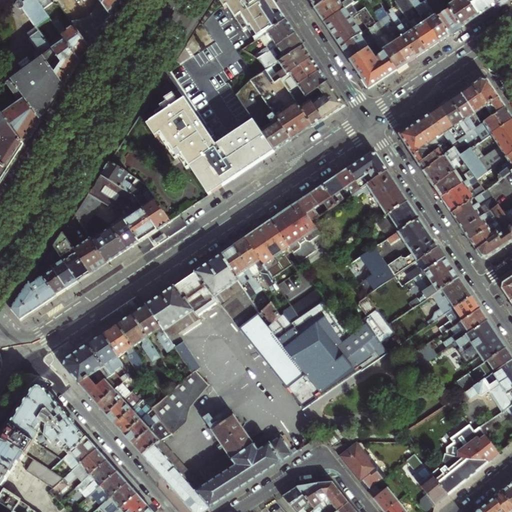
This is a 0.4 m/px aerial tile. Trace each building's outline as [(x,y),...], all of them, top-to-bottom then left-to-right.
[(26,0),(27,1),(23,4),(22,3),(21,3),(21,2),(20,2),(19,3),(18,3),(17,4),(17,5),(17,6),(17,7),(18,8),(19,8),(20,9),(21,9),(22,8),(36,28),(37,28),(51,19),(45,10),(54,3),(57,4),(58,4),(60,4),(58,1),(58,0),(26,0)] [(69,18),(74,25),(90,48),(101,29),(110,16),(98,0),(99,2),(99,3),(99,6),(98,7),(98,8),(97,10),(96,11),(95,12),(94,13),(90,16),(85,19),(83,20),(80,21),(78,21),(77,21),(75,20),(73,19),(71,19),(69,18)] [(98,0),(110,16),(117,5),(120,0),(98,0)] [(255,43),(262,38),(287,21),(277,6),(272,0),(221,0),(225,5),(236,22),(240,19),(252,37),(255,43)] [(308,0),(310,3),(315,10),(329,0),(308,0)] [(338,0),(329,0),(315,10),(321,19),(325,25),(362,0),(345,0),(341,3),(338,0)] [(380,22),(364,0),(362,0),(325,25),(335,40),(341,49),(360,37),(362,35),(360,33),(363,31),(371,28),(372,28),(373,27),(375,26),(380,23),(380,22)] [(409,0),(421,18),(438,44),(445,40),(449,37),(426,2),(421,6),(418,1),(416,0),(414,0),(413,1),(412,0),(409,0)] [(443,0),(426,0),(426,2),(449,37),(457,32),(462,28),(446,4),(443,0)] [(479,17),(467,0),(451,0),(446,4),(462,28),(472,22),(479,17)] [(467,0),(479,17),(488,11),(496,6),(491,0),(467,0)] [(400,9),(407,19),(428,51),(433,47),(438,44),(421,18),(415,21),(405,6),(400,9)] [(391,19),(417,58),(423,54),(428,51),(407,19),(401,22),(394,11),(391,12),(394,17),(391,19)] [(380,23),(387,34),(408,65),(414,61),(417,58),(391,19),(394,17),(391,12),(388,14),(389,16),(380,22),(380,23)] [(53,21),(63,36),(81,62),(84,56),(90,48),(74,25),(67,30),(60,19),(58,20),(57,18),(53,21)] [(255,58),(259,60),(297,35),(293,30),(287,21),(262,38),(269,48),(255,58)] [(12,81),(41,123),(57,98),(65,87),(48,64),(57,57),(49,46),(37,28),(36,28),(27,35),(30,39),(31,39),(44,56),(33,64),(28,58),(19,64),(24,71),(11,81),(9,77),(0,83),(0,84),(2,88),(7,84),(12,81)] [(373,31),(370,33),(378,43),(397,72),(404,67),(408,65),(387,34),(381,38),(375,30),(373,31)] [(361,39),(360,37),(341,49),(346,56),(350,62),(378,43),(370,33),(361,39)] [(286,59),(304,47),(301,42),(297,35),(259,60),(267,72),(275,66),(271,60),(281,53),(286,59)] [(48,64),(65,87),(76,69),(81,62),(63,36),(49,46),(57,57),(48,64)] [(397,72),(378,43),(350,62),(361,79),(369,90),(385,80),(397,72)] [(281,81),(313,59),(309,55),(304,47),(286,59),(279,64),(284,70),(272,79),(276,85),(281,81)] [(313,59),(281,81),(290,93),(321,71),(318,67),(313,59)] [(307,98),(329,83),(326,79),(321,71),(290,93),(297,104),(307,98)] [(252,82),(261,96),(292,141),(305,132),(313,127),(297,104),(290,93),(281,81),(276,85),(272,79),(267,72),(252,82)] [(489,82),(481,80),(477,83),(472,87),(490,115),(488,117),(490,120),(506,109),(489,82)] [(21,104),(3,117),(25,148),(35,132),(41,123),(12,81),(7,84),(21,104)] [(344,106),(329,83),(307,98),(323,121),(335,113),(344,106)] [(490,115),(472,87),(465,91),(461,94),(475,115),(481,111),(487,121),(490,120),(488,117),(490,115)] [(216,147),(179,92),(175,94),(164,101),(166,105),(158,110),(162,116),(150,124),(167,149),(171,147),(179,159),(185,155),(212,194),(239,176),(275,152),(262,133),(254,121),(219,144),(216,147)] [(475,115),(461,94),(456,97),(451,101),(471,132),(478,128),(477,126),(475,127),(469,119),(475,115)] [(273,126),(262,133),(275,152),(285,145),(292,141),(261,96),(252,101),(266,121),(268,119),(273,126)] [(319,123),(323,121),(307,98),(297,104),(313,127),(319,123)] [(471,132),(451,101),(445,104),(440,108),(454,129),(460,125),(464,132),(462,133),(465,137),(465,136),(471,132)] [(454,129),(440,108),(435,111),(429,115),(452,145),(457,142),(458,141),(456,138),(454,139),(451,134),(449,132),(454,129)] [(482,142),(491,136),(511,121),(511,117),(511,116),(506,109),(490,120),(487,121),(478,128),(471,132),(465,136),(467,138),(468,139),(469,139),(471,141),(479,136),(482,142)] [(452,145),(429,115),(423,120),(415,125),(434,154),(441,149),(447,145),(449,147),(452,145)] [(0,186),(13,167),(25,148),(3,117),(0,119),(0,186)] [(476,179),(496,165),(511,154),(511,121),(491,136),(499,148),(479,162),(476,158),(478,157),(473,149),(464,154),(460,157),(465,164),(468,169),(469,170),(474,176),(476,179)] [(434,154),(415,125),(408,130),(399,135),(419,165),(434,154)] [(464,154),(457,142),(452,145),(455,149),(460,157),(464,154)] [(434,154),(419,165),(422,170),(424,172),(446,156),(441,149),(434,154)] [(455,149),(446,156),(424,172),(431,184),(434,188),(456,171),(451,164),(460,157),(455,149)] [(346,171),(359,190),(386,171),(382,164),(375,155),(371,154),(368,155),(346,171)] [(498,181),(510,173),(511,171),(511,154),(496,165),(500,172),(499,172),(498,175),(499,177),(496,178),(498,181)] [(138,190),(143,182),(110,161),(106,168),(102,174),(136,197),(138,201),(144,197),(141,191),(138,190)] [(460,177),(456,171),(434,188),(439,196),(441,198),(471,178),(474,176),(469,170),(460,177)] [(334,178),(347,197),(351,195),(359,190),(346,171),(340,174),(334,178)] [(359,190),(351,195),(353,199),(364,192),(366,196),(370,193),(386,216),(407,202),(398,189),(386,171),(359,190)] [(119,213),(124,220),(140,243),(151,235),(157,231),(138,201),(136,197),(102,174),(96,184),(89,193),(102,202),(119,213)] [(329,182),(322,187),(335,206),(347,197),(334,178),(329,182)] [(474,183),(471,178),(441,198),(448,208),(452,214),(480,194),(484,191),(480,186),(470,192),(467,188),(474,183)] [(309,195),(318,208),(322,214),(335,206),(322,187),(317,190),(309,195)] [(144,197),(138,201),(157,231),(165,226),(171,222),(152,192),(144,197)] [(102,202),(89,193),(85,200),(82,204),(95,213),(102,202)] [(485,201),(480,194),(452,214),(457,222),(459,224),(480,209),(478,206),(485,201)] [(311,222),(316,219),(318,217),(314,211),(318,208),(309,195),(304,199),(297,203),(311,222)] [(494,199),(480,209),(459,224),(465,235),(470,241),(498,222),(501,226),(505,232),(509,229),(511,226),(511,225),(505,216),(494,199)] [(407,202),(386,216),(375,223),(379,228),(391,220),(399,232),(418,219),(413,212),(407,202)] [(270,222),(288,248),(292,254),(300,249),(300,245),(306,241),(310,242),(320,235),(316,228),(311,222),(297,203),(285,212),(270,222)] [(95,213),(82,204),(79,210),(91,218),(95,213)] [(91,218),(79,210),(77,212),(76,214),(84,227),(91,218)] [(316,219),(311,222),(316,228),(320,225),(316,219)] [(418,219),(399,232),(386,240),(390,246),(401,239),(411,254),(404,259),(402,258),(401,257),(387,266),(378,253),(381,251),(378,245),(345,267),(365,295),(394,276),(413,263),(438,247),(428,233),(418,219)] [(110,226),(112,228),(128,251),(135,245),(140,243),(124,220),(118,224),(117,222),(110,226)] [(245,239),(277,287),(294,312),(298,318),(314,307),(288,268),(290,266),(281,252),(288,248),(270,222),(258,230),(245,239)] [(492,232),(501,226),(498,222),(470,241),(474,248),(476,251),(496,238),(492,232)] [(112,228),(93,240),(108,264),(120,256),(128,251),(112,228)] [(59,241),(55,247),(79,283),(86,278),(92,275),(75,250),(63,233),(59,241)] [(496,238),(476,251),(481,259),(484,259),(487,260),(511,243),(511,234),(504,239),(501,234),(500,235),(496,238)] [(92,239),(75,250),(92,275),(101,269),(108,264),(93,240),(92,239)] [(232,247),(252,277),(259,273),(271,291),(277,287),(245,239),(239,243),(232,247)] [(50,254),(47,259),(68,290),(75,286),(79,283),(55,247),(50,254)] [(227,251),(220,256),(240,286),(247,282),(255,294),(261,290),(252,277),(232,247),(227,251)] [(438,247),(413,263),(417,269),(398,282),(402,287),(414,279),(445,258),(442,253),(438,247)] [(145,306),(169,339),(198,320),(196,317),(217,303),(220,306),(239,329),(259,313),(240,286),(220,256),(208,264),(145,306)] [(453,269),(445,258),(414,279),(422,292),(421,293),(423,296),(417,299),(417,298),(408,304),(412,309),(431,296),(458,278),(453,269)] [(47,259),(39,271),(58,297),(64,293),(68,290),(47,259)] [(29,285),(13,310),(22,321),(29,316),(33,313),(36,311),(50,302),(58,297),(39,271),(29,285)] [(397,281),(394,276),(365,295),(366,297),(368,300),(397,281)] [(466,288),(458,278),(431,296),(439,309),(434,312),(432,318),(426,322),(428,325),(442,315),(471,296),(466,288)] [(511,302),(511,301),(511,278),(503,284),(502,289),(508,298),(511,302)] [(471,296),(442,315),(446,321),(437,326),(439,329),(434,331),(438,337),(450,329),(479,309),(476,303),(471,296)] [(358,306),(366,316),(376,309),(368,300),(366,297),(359,302),(358,306)] [(382,343),(394,334),(376,309),(366,316),(364,317),(368,322),(342,341),(317,305),(314,307),(298,318),(294,312),(285,317),(282,313),(279,316),(270,303),(259,313),(239,329),(303,410),(360,372),(358,368),(359,368),(358,367),(360,366),(363,370),(390,354),(382,343)] [(131,316),(146,338),(156,331),(158,334),(157,334),(156,335),(156,336),(167,352),(174,347),(169,339),(145,306),(139,310),(131,316)] [(479,309),(450,329),(454,335),(443,343),(446,348),(452,344),(487,320),(484,315),(479,309)] [(116,326),(132,348),(141,342),(142,343),(142,344),(141,345),(141,346),(152,362),(159,357),(146,338),(131,316),(124,320),(116,326)] [(487,320),(452,344),(467,365),(480,357),(484,363),(506,348),(497,336),(487,320)] [(110,330),(102,335),(117,358),(127,351),(128,353),(128,354),(127,355),(138,372),(145,367),(132,348),(116,326),(110,330)] [(87,345),(109,376),(115,372),(111,367),(120,361),(117,358),(102,335),(95,340),(87,345)] [(182,342),(174,347),(192,373),(200,367),(182,342)] [(428,343),(410,355),(419,367),(436,355),(428,343)] [(77,352),(65,360),(64,368),(78,384),(88,378),(95,387),(101,383),(95,377),(101,373),(106,379),(108,377),(109,376),(87,345),(77,352)] [(506,348),(484,363),(480,365),(485,374),(474,381),(469,373),(456,381),(464,392),(466,391),(511,360),(511,357),(510,355),(506,348)] [(167,368),(161,360),(158,362),(164,370),(167,368)] [(511,360),(466,391),(471,398),(478,393),(479,395),(482,395),(489,391),(503,412),(511,405),(511,360)] [(107,416),(127,397),(137,387),(127,372),(119,378),(123,383),(125,381),(129,386),(123,391),(119,386),(117,388),(98,406),(103,412),(107,416)] [(183,406),(205,387),(192,373),(152,409),(156,414),(161,420),(166,427),(172,434),(175,429),(183,406)] [(89,396),(98,406),(117,388),(108,377),(106,379),(101,383),(95,387),(88,378),(78,384),(89,396)] [(34,388),(10,425),(34,441),(36,442),(38,439),(36,438),(38,434),(38,431),(40,429),(54,446),(57,444),(63,451),(65,449),(69,453),(87,438),(80,429),(42,387),(34,388)] [(197,492),(203,488),(164,442),(187,422),(190,408),(205,387),(183,406),(175,429),(172,434),(158,443),(156,445),(197,492)] [(115,426),(136,406),(145,398),(141,393),(131,401),(127,397),(107,416),(112,422),(115,426)] [(124,435),(144,416),(152,409),(149,404),(140,411),(136,406),(115,426),(120,431),(124,435)] [(511,405),(503,412),(479,427),(487,438),(496,433),(494,429),(497,422),(510,413),(511,415),(511,405)] [(197,492),(156,445),(142,455),(169,485),(192,511),(205,511),(298,452),(295,448),(291,451),(281,437),(276,440),(273,435),(254,447),(233,416),(232,417),(227,409),(212,419),(218,427),(211,431),(220,444),(223,448),(227,454),(235,466),(208,484),(203,488),(197,492)] [(133,445),(153,427),(161,420),(156,414),(149,421),(144,416),(124,435),(129,441),(133,445)] [(212,419),(209,414),(203,418),(211,431),(218,427),(212,419)] [(10,425),(1,439),(26,454),(34,441),(10,425)] [(493,459),(474,431),(470,425),(450,440),(453,444),(447,449),(447,454),(468,459),(476,461),(486,461),(488,463),(493,459)] [(142,455),(156,445),(158,443),(172,434),(166,427),(159,434),(153,427),(133,445),(138,451),(142,455)] [(487,438),(479,427),(474,431),(493,459),(499,454),(487,438)] [(323,436),(332,447),(341,443),(331,430),(323,436)] [(92,444),(87,438),(69,453),(63,459),(71,468),(68,471),(70,473),(97,449),(92,444)] [(1,439),(0,440),(0,502),(14,511),(37,511),(5,491),(1,497),(0,495),(0,489),(18,461),(20,462),(26,454),(1,439)] [(352,472),(368,493),(388,478),(379,466),(378,466),(374,461),(372,462),(358,444),(332,447),(352,472)] [(102,455),(97,449),(70,473),(66,477),(67,479),(70,477),(71,478),(75,474),(82,482),(107,461),(102,455)] [(235,466),(227,454),(199,472),(208,484),(235,466)] [(443,500),(448,496),(428,471),(416,456),(408,462),(418,474),(413,478),(428,497),(422,502),(422,506),(424,509),(429,510),(432,507),(435,509),(436,505),(443,500)] [(64,479),(34,459),(27,471),(53,488),(56,486),(64,479)] [(476,461),(468,459),(450,474),(439,461),(428,471),(448,496),(466,480),(488,463),(486,461),(476,461)] [(112,467),(107,461),(82,482),(75,489),(77,491),(80,488),(82,491),(86,488),(92,494),(117,472),(112,467)] [(122,478),(117,472),(92,494),(88,497),(90,500),(93,497),(101,506),(127,483),(122,478)] [(127,483),(101,506),(100,507),(104,511),(117,511),(137,495),(133,490),(127,483)] [(336,511),(348,503),(340,492),(332,483),(318,485),(329,498),(327,499),(326,508),(329,511),(336,511)] [(511,483),(502,491),(511,505),(511,483)] [(329,498),(318,485),(314,485),(309,486),(322,503),(319,506),(321,508),(323,507),(324,509),(326,508),(327,499),(329,498)] [(61,492),(56,486),(53,488),(50,491),(55,497),(61,492)] [(322,503),(309,486),(302,487),(297,487),(314,509),(312,510),(313,511),(320,511),(324,509),(323,507),(321,508),(319,506),(322,503)] [(314,509),(297,487),(288,493),(284,496),(297,511),(310,511),(312,510),(314,509)] [(383,511),(386,511),(399,502),(388,489),(374,500),(380,507),(383,511)] [(511,511),(511,505),(502,491),(495,497),(503,509),(500,511),(511,511)] [(137,495),(117,511),(140,511),(147,506),(143,501),(137,495)] [(71,511),(76,508),(67,497),(60,502),(68,511),(71,511)] [(487,504),(492,511),(500,511),(503,509),(495,497),(489,502),(487,504)] [(14,511),(0,502),(0,511),(14,511)] [(406,511),(399,502),(386,511),(406,511)] [(355,511),(348,503),(336,511),(355,511)]
